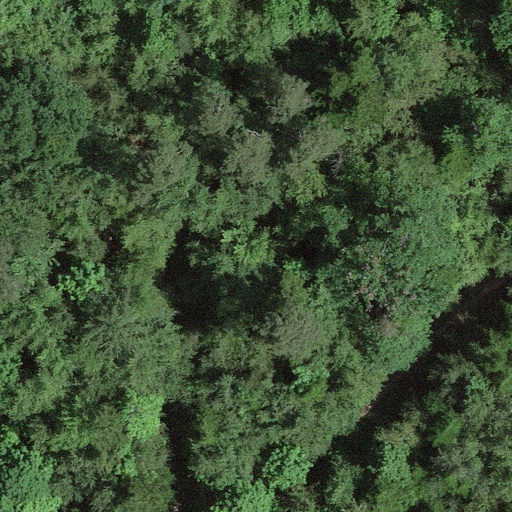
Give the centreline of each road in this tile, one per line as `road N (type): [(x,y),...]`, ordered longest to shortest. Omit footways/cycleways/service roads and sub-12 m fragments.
road 1 (track): [(99,0),(142,175),(162,509)]
road 2 (track): [(162,509),(200,486),(259,489),(333,440),(455,309),(511,271)]
road 3 (track): [(162,509),(126,490),(0,348)]
